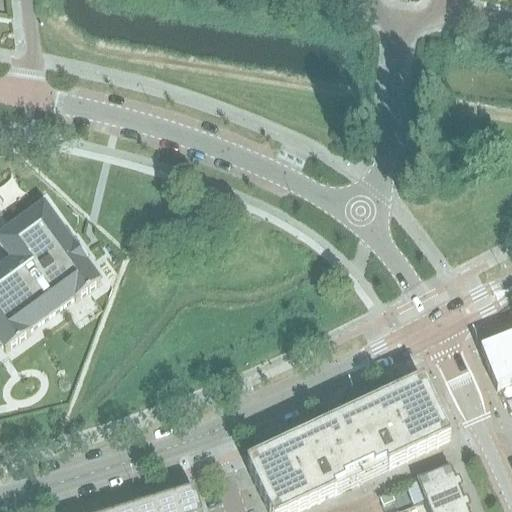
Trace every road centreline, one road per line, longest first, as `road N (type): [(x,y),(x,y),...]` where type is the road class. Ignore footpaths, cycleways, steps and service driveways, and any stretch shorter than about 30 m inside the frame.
road 1 (residential): [(360,210),(175,133),(22,94)]
road 2 (tertiary): [(205,434),(435,327)]
road 3 (tertiary): [(3,500),(205,434)]
road 4 (residential): [(360,210),(383,169),(401,26)]
road 5 (residential): [(511,502),(435,327)]
road 6 (residential): [(435,327),(360,210)]
